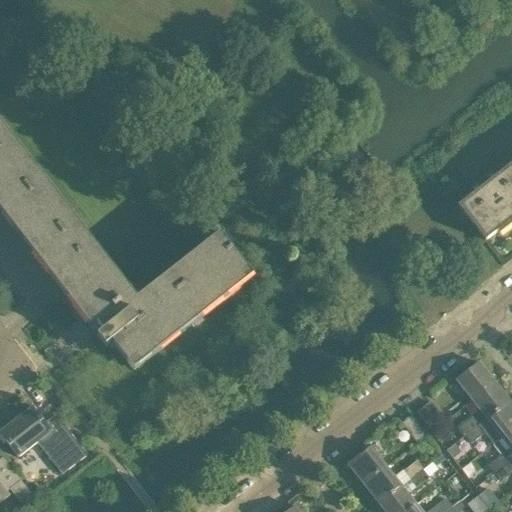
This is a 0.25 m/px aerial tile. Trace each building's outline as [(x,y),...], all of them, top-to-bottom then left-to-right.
[(252,278),(222,240),(217,244),(214,240),(137,301),(0,126),(0,213),(90,328),(95,323),(103,333),(97,338),(105,349),(112,344),(115,341),(134,365),(156,348),(159,352),(252,278)] [(457,207),(485,242),(511,220),(511,171),(509,167),(457,207)] [(456,382),(471,401),(494,383),(479,364),(456,382)] [(508,402),(494,383),(471,401),(486,420),(508,402)] [(11,425),(0,433),(0,436),(17,458),(37,443),(48,457),(62,445),(61,444),(70,436),(55,416),(45,424),(27,401),(6,418),(11,425)] [(493,445),(500,439),(511,429),(511,406),(508,402),(486,420),(478,426),(464,436),(471,444),(484,434),(493,445)] [(428,405),(419,411),(432,428),(441,422),(428,405)] [(426,436),(418,426),(411,417),(407,419),(403,421),(401,424),(417,443),(426,436)] [(458,429),(464,436),(478,426),(472,418),(458,429)] [(511,460),(511,429),(500,439),(501,439),(492,446),(501,456),(487,467),(494,475),(511,460)] [(86,456),(70,436),(61,444),(62,445),(48,457),(61,475),(86,456)] [(453,445),(446,451),(452,458),(459,452),(453,445)] [(363,486),(385,468),(370,449),(348,467),(363,486)] [(511,473),(511,460),(494,475),(498,481),(500,483),(511,473)] [(408,481),(422,470),(416,462),(402,473),(408,481)] [(400,487),(385,468),(363,486),(378,505),(400,487)] [(428,478),(422,470),(408,481),(415,489),(428,478)] [(498,481),(494,475),(490,478),(495,484),(498,481)] [(36,503),(20,482),(9,490),(26,511),(36,503)] [(476,489),(476,494),(478,497),(488,489),(483,483),(476,489)] [(0,484),(0,503),(10,496),(0,484)] [(378,505),(383,511),(407,511),(415,506),(400,487),(378,505)] [(429,511),(419,511),(415,506),(407,511),(445,511),(451,508),(445,500),(429,511)] [(457,511),(463,508),(459,502),(451,508),(454,511),(457,511)]
